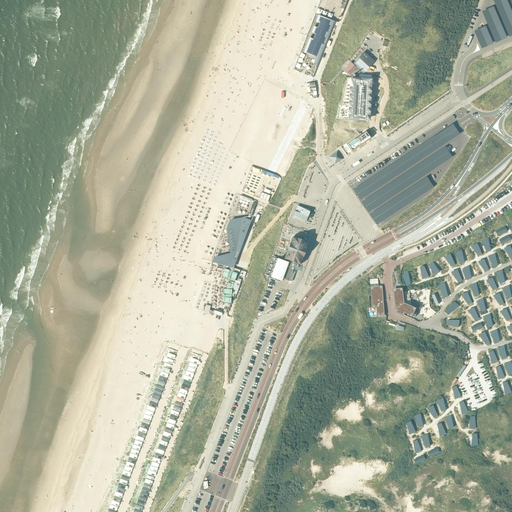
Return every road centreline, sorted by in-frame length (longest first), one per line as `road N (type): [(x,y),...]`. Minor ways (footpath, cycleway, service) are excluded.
road 1 (unclassified): [(473,112),(465,102),(450,106),(336,181),(299,278),(306,297)]
road 2 (primary): [(306,297),(281,336),(212,511)]
road 3 (primary): [(218,511),(286,337),(310,301)]
road 4 (primary): [(490,127),(460,178),(427,212),(376,240)]
road 5 (primary): [(380,247),(511,154)]
